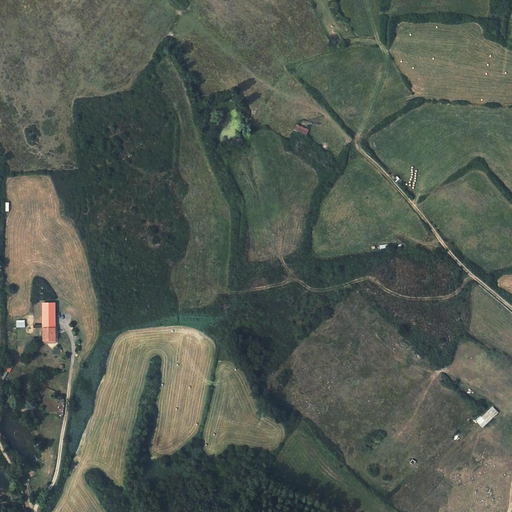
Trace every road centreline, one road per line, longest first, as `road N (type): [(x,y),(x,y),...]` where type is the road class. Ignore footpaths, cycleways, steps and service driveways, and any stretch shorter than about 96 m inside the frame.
road 1 (track): [(511,308),(449,252),(354,141)]
road 2 (track): [(33,506),(57,468),(72,357),(64,322)]
